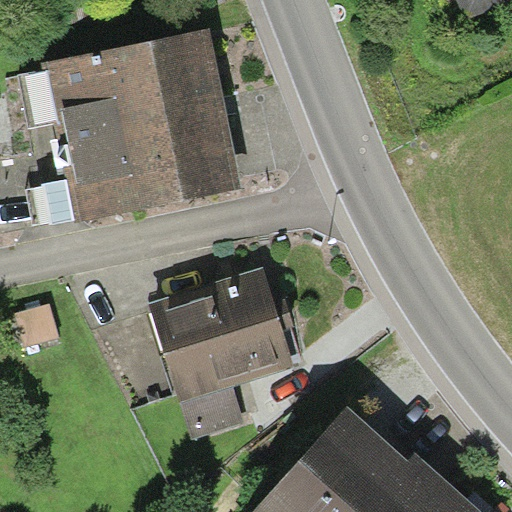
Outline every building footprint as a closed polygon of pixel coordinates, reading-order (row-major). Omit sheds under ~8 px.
[(511,0),(456,0),(466,23),(511,4),(511,0)] [(210,34),(44,67),(67,185),(75,224),(76,227),(242,194),(210,34)] [(75,224),(67,185),(26,193),(34,232),(75,224)] [(263,271),(147,308),(180,407),(182,406),(233,390),(296,369),(263,271)] [(51,306),(17,315),(26,348),(60,339),(51,306)] [(244,424),(233,390),(182,406),(193,440),(244,424)] [(409,466),(348,412),(259,511),(475,511),(415,459),(409,466)]
